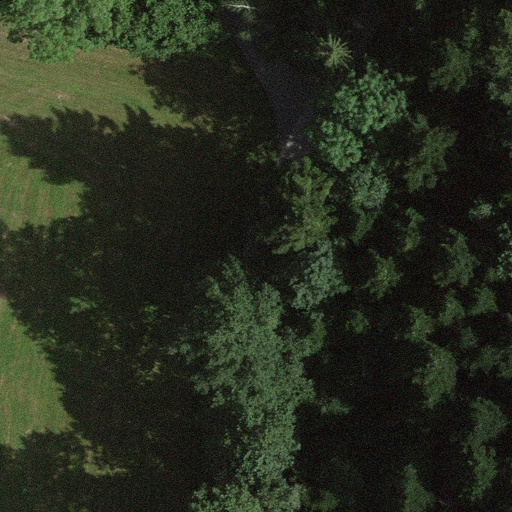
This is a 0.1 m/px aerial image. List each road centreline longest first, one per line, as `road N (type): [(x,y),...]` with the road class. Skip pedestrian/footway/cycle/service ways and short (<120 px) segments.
road 1 (unclassified): [(232,0),(295,141),(246,307),(229,403),(225,511)]
road 2 (track): [(334,93),(511,212)]
road 3 (track): [(375,0),(334,93),(295,141)]
